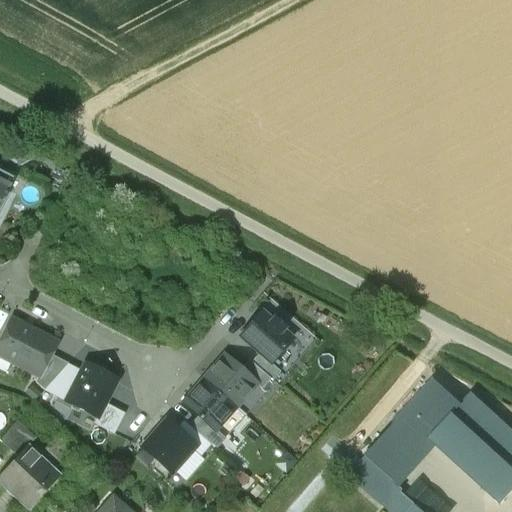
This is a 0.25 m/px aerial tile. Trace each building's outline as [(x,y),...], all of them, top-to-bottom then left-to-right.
[(0,171),(0,211),(9,195),(7,194),(14,179),(0,171)] [(270,364),(292,340),(281,331),(283,329),(273,320),(271,322),(261,313),(240,338),(258,354),(270,364)] [(56,344),(11,320),(0,340),(0,356),(38,377),(39,377),(50,356),(56,344)] [(270,364),(258,354),(250,363),(270,380),(271,382),(279,373),(270,364)] [(50,356),(39,377),(38,377),(35,383),(44,391),(67,365),(50,356)] [(261,391),(256,386),(256,385),(240,371),(223,356),(203,380),(236,409),(245,416),(265,394),(261,390),(261,391)] [(83,360),(78,371),(62,401),(98,420),(120,379),(83,360)] [(270,380),(250,363),(248,361),(240,371),(256,385),(256,386),(261,391),(261,390),(270,380)] [(67,365),(44,391),(62,401),(78,371),(67,365)] [(236,409),(203,380),(182,403),(215,432),(236,409)] [(461,407),(434,382),(402,416),(430,441),(502,507),(511,495),(511,431),(472,395),(461,407)] [(430,441),(402,416),(364,458),(393,481),(430,441)] [(0,441),(17,457),(26,448),(35,438),(16,421),(0,439),(0,441)] [(199,457),(210,445),(183,421),(175,430),(194,447),(191,450),(199,457)] [(191,450),(194,447),(175,430),(166,422),(142,449),(171,474),(191,450)] [(28,507),(53,480),(35,463),(38,459),(26,448),(17,457),(0,475),(0,482),(29,509),(30,508),(28,507)] [(403,489),(393,481),(364,458),(349,475),(388,506),(399,493),(403,489)] [(409,511),(414,506),(399,493),(388,506),(394,511),(409,511)] [(125,511),(112,500),(102,511),(125,511)]
